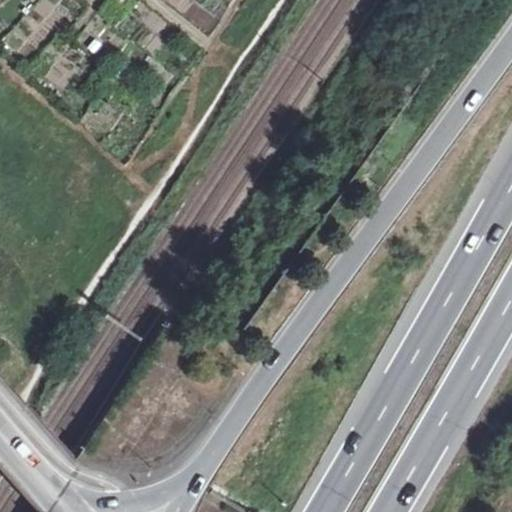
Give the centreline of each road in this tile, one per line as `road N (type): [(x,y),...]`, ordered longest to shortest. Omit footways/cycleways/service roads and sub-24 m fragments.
road 1 (trunk): [(511,41),(191,481),(135,503),(73,511)]
road 2 (trunk): [(511,183),(323,511)]
road 3 (trunk): [(390,511),(511,303)]
